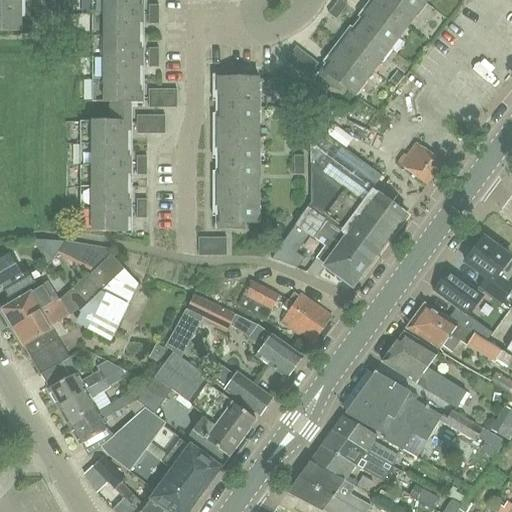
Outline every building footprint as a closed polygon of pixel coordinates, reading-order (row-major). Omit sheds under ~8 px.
[(0,0),(0,31),(21,32),(21,18),(18,18),(18,0),(0,0)] [(51,11),(51,0),(41,0),(42,10),(51,11)] [(82,232),(114,232),(127,232),(128,122),(124,122),(124,102),(139,102),(139,0),(93,0),(93,102),(113,102),(113,122),(82,122),(82,232)] [(398,35),(401,37),(416,17),(413,14),(424,1),(422,0),(376,0),(368,12),(371,14),(352,39),(349,37),(333,57),(336,59),(322,77),(341,92),(345,87),(354,94),(363,81),(366,84),(382,63),(379,60),(398,35)] [(348,5),(341,0),(338,0),(329,14),(337,20),(348,5)] [(159,24),(159,5),(149,6),(149,24),(159,24)] [(319,64),(298,48),(297,47),(286,61),(290,65),(308,79),(319,64)] [(159,67),(159,49),(149,49),(149,67),(159,67)] [(285,71),(279,80),(293,91),(299,83),(285,71)] [(260,88),(260,78),(219,78),(219,92),(222,92),(222,123),(219,123),(219,150),(222,150),(222,181),(219,181),(218,207),(222,207),(222,230),(245,230),(245,224),(255,224),(255,204),(259,204),(259,181),(255,181),(256,145),(259,145),(259,122),(256,122),(256,88),(260,88)] [(296,106),(316,121),(330,101),(309,87),(296,106)] [(149,109),(166,108),(178,108),(177,90),(149,90),(149,109)] [(165,134),(166,116),(137,116),(137,134),(165,134)] [(339,120),(329,133),(356,154),(366,140),(339,120)] [(336,276),(353,288),(362,275),(363,276),(407,216),(380,196),(377,200),(368,194),(381,177),(311,127),(311,203),(308,207),(296,226),(321,243),(325,246),(316,259),(324,265),(324,267),(327,269),(326,272),(334,278),(336,276)] [(427,186),(443,164),(416,144),(400,166),(427,186)] [(295,175),(305,175),(305,156),(294,157),(295,175)] [(147,175),(147,157),(137,157),(137,175),(147,175)] [(147,218),(147,200),(137,200),(137,219),(147,218)] [(481,288),(502,302),(510,309),(511,305),(511,285),(498,276),(511,257),(484,237),(465,263),(488,279),(481,288)] [(199,238),(199,257),(227,257),(227,238),(199,238)] [(47,251),(52,259),(57,252),(64,242),(46,242),(50,248),(47,251)] [(73,260),(95,271),(111,256),(115,252),(84,246),(73,260)] [(9,255),(0,259),(0,288),(3,287),(9,298),(34,284),(27,272),(21,275),(9,255)] [(59,302),(13,328),(32,360),(61,343),(52,326),(79,311),(81,313),(76,323),(111,342),(139,286),(124,270),(111,256),(95,271),(90,276),(88,274),(61,300),(59,302)] [(450,271),(434,292),(468,316),(483,295),(450,271)] [(272,312),(281,295),(251,280),(237,306),(267,321),(272,311),(272,312)] [(59,302),(61,300),(51,282),(3,310),(4,312),(2,313),(7,323),(10,322),(13,328),(59,302)] [(287,379),(302,357),(257,326),(195,294),(186,312),(228,332),(231,327),(263,349),(257,357),(287,379)] [(282,323),(312,345),(332,317),(301,296),(300,297),(295,294),(290,301),(295,304),(282,323)] [(450,320),(426,305),(407,329),(440,350),(443,347),(453,354),(459,346),(490,365),(494,363),(495,364),(498,362),(508,368),(511,370),(511,357),(504,352),(469,332),(458,326),(450,320)] [(457,309),(450,320),(458,326),(469,332),(475,323),(468,317),(457,309)] [(405,333),(394,348),(427,369),(438,353),(405,333)] [(467,393),(427,369),(394,348),(383,363),(457,409),(467,393)] [(137,401),(144,408),(166,424),(168,422),(156,414),(173,391),(204,414),(192,430),(229,457),(256,421),(208,386),(212,381),(174,353),(144,392),(137,401)] [(105,381),(104,380),(109,378),(123,371),(122,370),(106,361),(96,366),(99,372),(80,383),(74,374),(49,389),(59,406),(105,381)] [(238,374),(235,377),(223,367),(212,381),(260,416),(272,399),(238,374)] [(104,380),(105,381),(109,389),(114,386),(113,385),(126,378),(123,371),(109,378),(104,380)] [(376,373),(346,414),(386,437),(384,441),(404,452),(414,435),(427,443),(440,422),(477,443),(484,431),(454,411),(452,410),(448,417),(443,414),(442,416),(418,401),(420,398),(376,373)] [(71,427),(97,412),(90,400),(109,389),(105,381),(59,406),(71,427)] [(102,421),(121,410),(137,401),(144,392),(139,387),(116,401),(97,412),(71,427),(89,457),(101,447),(114,436),(113,435),(108,430),(102,421)] [(166,424),(144,408),(113,435),(114,436),(101,447),(108,456),(130,473),(143,455),(166,424)] [(510,442),(511,439),(511,411),(507,408),(493,431),(510,442)] [(344,417),(333,432),(367,451),(386,462),(393,454),(373,443),(378,437),(344,417)] [(4,432),(0,433),(0,462),(16,453),(4,432)] [(367,451),(333,432),(322,447),(356,466),(359,462),(386,477),(391,468),(365,453),(367,451)] [(486,458),(501,461),(506,443),(491,439),(486,458)] [(189,446),(169,473),(171,475),(152,500),(167,511),(189,511),(221,469),(189,445),(189,446)] [(311,462),(345,481),(356,466),(322,447),(311,462)] [(116,490),(121,485),(126,480),(104,459),(94,469),(108,482),(116,490)] [(299,478),(362,511),(367,511),(371,507),(339,489),(345,481),(311,462),(299,478)] [(97,493),(108,482),(94,469),(87,476),(97,493)] [(369,490),(373,483),(363,477),(358,484),(369,490)] [(362,511),(299,478),(288,493),(287,494),(321,511),(322,511),(323,511),(324,511),(362,511)] [(116,490),(127,502),(137,511),(167,511),(152,500),(146,510),(121,485),(116,490)] [(468,511),(482,492),(476,488),(475,487),(457,511),(468,511)] [(438,499),(424,491),(417,502),(432,510),(438,499)] [(137,511),(127,502),(116,511),(137,511)]
